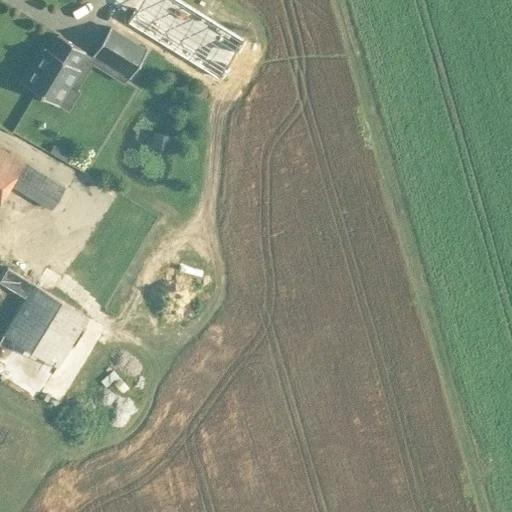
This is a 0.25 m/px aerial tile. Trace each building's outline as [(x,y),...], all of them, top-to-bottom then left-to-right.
[(179,0),(139,0),(126,22),(218,79),(243,39),(179,0)] [(109,27),(100,41),(93,53),(130,76),(146,50),(109,27)] [(58,34),(49,50),(45,47),(23,83),(50,100),(60,83),(67,88),(79,68),(75,66),(84,50),(58,34)] [(0,147),(0,197),(22,161),(0,147)] [(64,187),(27,164),(14,186),(51,209),(64,187)]
